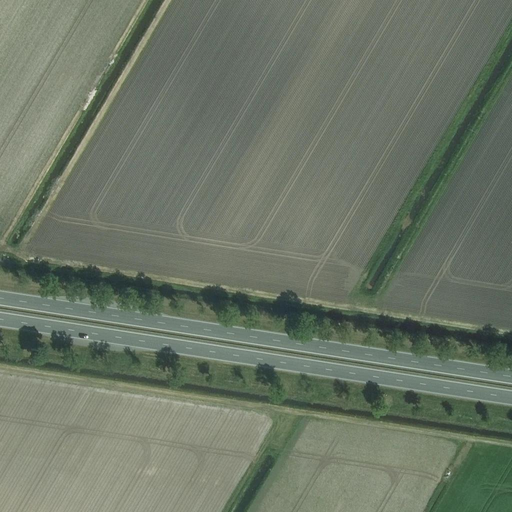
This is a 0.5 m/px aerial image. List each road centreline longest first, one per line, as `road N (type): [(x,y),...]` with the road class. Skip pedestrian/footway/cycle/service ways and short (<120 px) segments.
road 1 (trunk): [(511,376),(0,296)]
road 2 (trunk): [(0,318),(511,397)]
